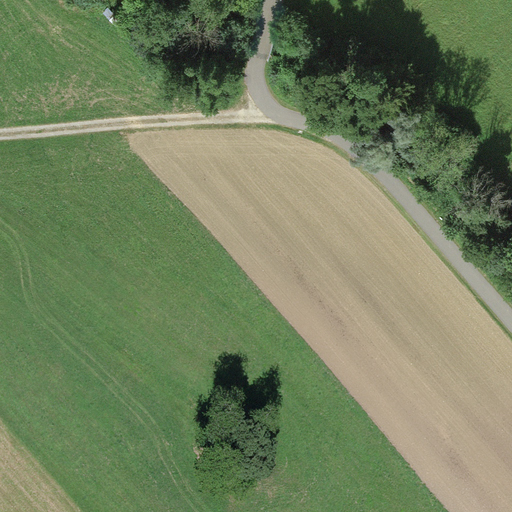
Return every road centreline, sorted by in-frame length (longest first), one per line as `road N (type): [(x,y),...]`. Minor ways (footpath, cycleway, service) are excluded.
road 1 (track): [(273,0),(254,59),(256,96),(353,152),(511,326)]
road 2 (track): [(0,135),(265,108)]
